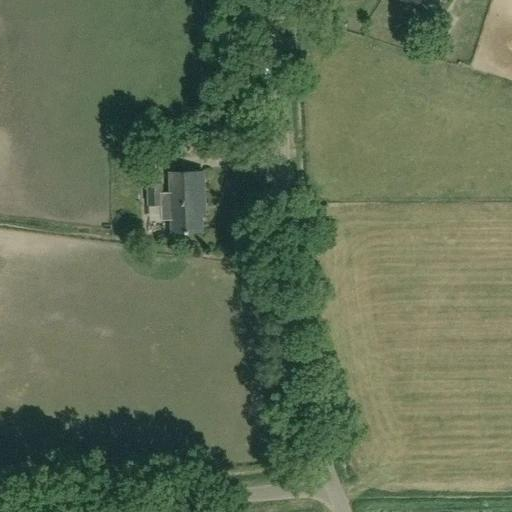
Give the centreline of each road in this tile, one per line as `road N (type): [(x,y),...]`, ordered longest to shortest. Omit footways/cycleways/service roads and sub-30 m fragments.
road 1 (unclassified): [(329,484),(287,296),(274,0)]
road 2 (unclassified): [(329,484),(264,495),(0,504)]
